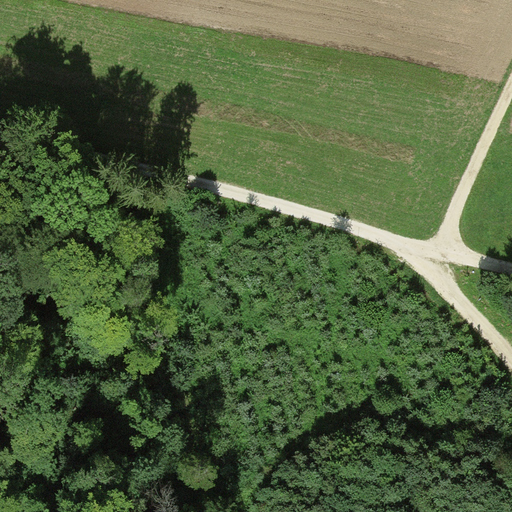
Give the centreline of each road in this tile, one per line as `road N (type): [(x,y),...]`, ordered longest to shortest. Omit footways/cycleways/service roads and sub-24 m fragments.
road 1 (track): [(0,152),(511,273)]
road 2 (track): [(511,85),(438,257)]
road 3 (track): [(511,364),(408,250)]
